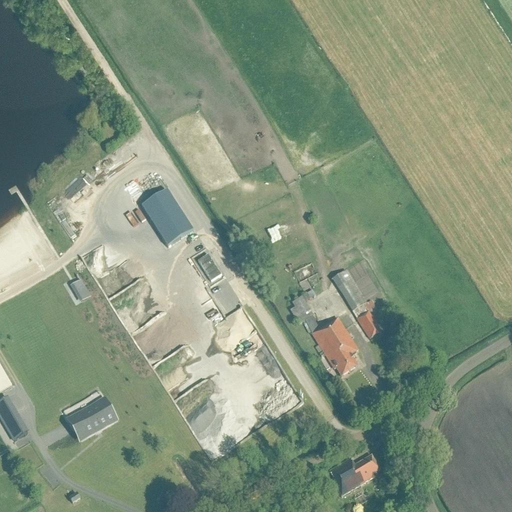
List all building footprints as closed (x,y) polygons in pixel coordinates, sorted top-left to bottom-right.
[(95,54),(89,58),(95,69),(101,66),(95,54)] [(460,86),(469,102),(478,97),(470,81),(460,86)] [(99,143),(108,153),(114,147),(105,137),(99,143)] [(106,164),(111,169),(115,165),(110,160),(106,164)] [(124,164),(125,171),(134,169),(132,162),(124,164)] [(193,234),(167,193),(141,210),(168,250),(193,234)] [(279,243),(296,237),(290,223),(274,229),(279,243)] [(197,264),(201,269),(211,263),(207,257),(197,264)] [(211,263),(201,269),(204,274),(214,268),(211,263)] [(309,279),(320,274),(316,266),(305,271),(309,279)] [(204,274),(208,279),(217,273),(214,268),(204,274)] [(217,273),(208,279),(211,284),(221,278),(217,273)] [(345,275),(332,283),(352,316),(365,308),(345,275)] [(319,332),(313,320),(315,318),(313,314),(311,315),(305,306),(316,299),(312,293),(292,306),(295,311),(290,314),(299,328),(306,324),(312,337),(311,337),(331,369),(334,367),(341,379),(357,369),(350,358),(358,353),(337,321),(319,332)] [(381,334),(368,314),(356,322),(369,342),(381,334)] [(80,443),(115,422),(99,394),(63,415),(80,443)] [(7,401),(0,404),(0,419),(14,444),(28,436),(7,401)] [(329,474),(333,481),(332,482),(341,499),(374,479),(372,477),(380,472),(371,459),(354,469),(350,461),(329,474)] [(182,461),(151,472),(157,489),(185,479),(182,470),(185,469),(182,461)] [(80,501),(77,496),(69,501),(72,506),(80,501)]
